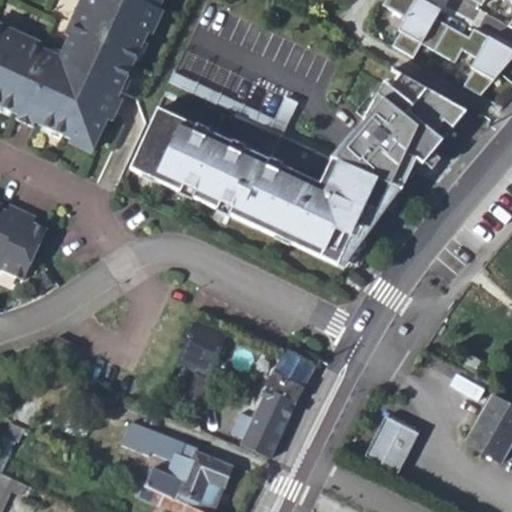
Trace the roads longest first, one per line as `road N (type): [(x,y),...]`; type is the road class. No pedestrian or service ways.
road 1 (residential): [(127,273),(162,255),(192,258),(364,339)]
road 2 (tertiary): [(364,339),(428,239),(511,143)]
road 3 (tertiary): [(277,511),(364,339)]
road 4 (unknown): [(287,490),(119,402)]
road 5 (residential): [(0,168),(82,205),(127,273)]
road 6 (residential): [(0,331),(127,273)]
